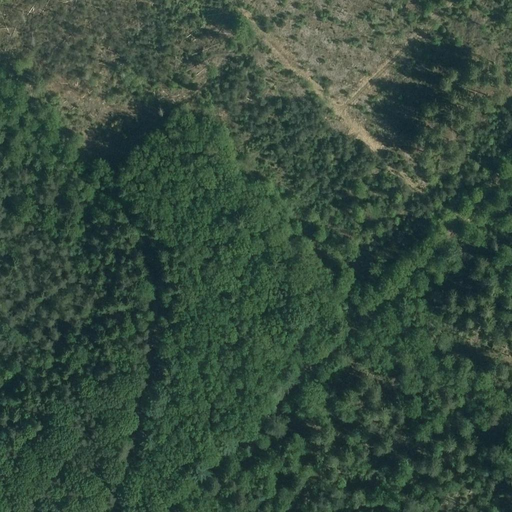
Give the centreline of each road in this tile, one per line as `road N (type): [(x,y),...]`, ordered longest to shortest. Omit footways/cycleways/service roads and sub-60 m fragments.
road 1 (track): [(0,88),(73,150),(113,200),(159,305),(104,511)]
road 2 (track): [(511,175),(173,511)]
